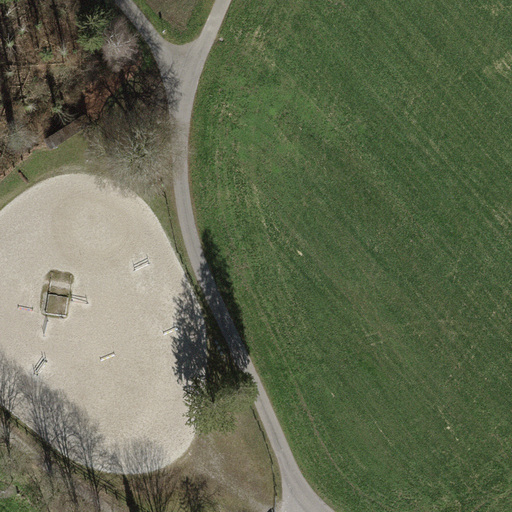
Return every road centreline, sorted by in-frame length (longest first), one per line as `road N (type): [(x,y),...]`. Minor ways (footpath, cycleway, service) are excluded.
road 1 (unclassified): [(315,508),(201,268),(180,191),(180,97)]
road 2 (track): [(0,424),(110,511)]
